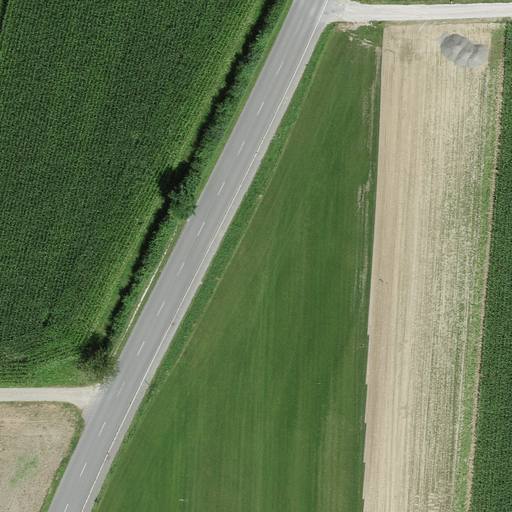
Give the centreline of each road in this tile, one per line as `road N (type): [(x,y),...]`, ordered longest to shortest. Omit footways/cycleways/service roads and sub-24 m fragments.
road 1 (residential): [(65,511),(311,0)]
road 2 (track): [(310,1),(511,5)]
